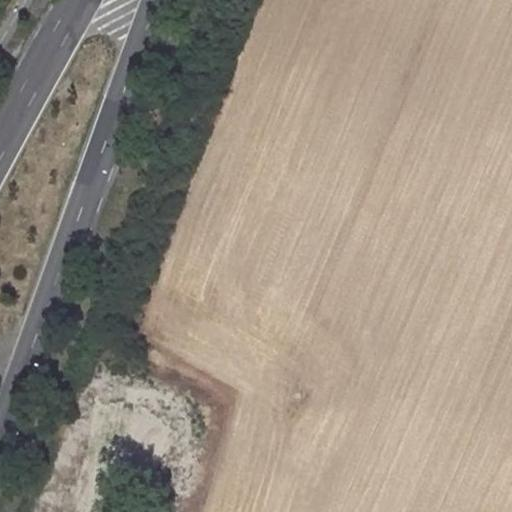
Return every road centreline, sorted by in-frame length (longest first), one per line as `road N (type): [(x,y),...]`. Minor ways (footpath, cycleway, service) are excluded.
road 1 (primary): [(0,444),(151,0)]
road 2 (primary): [(90,0),(0,158)]
